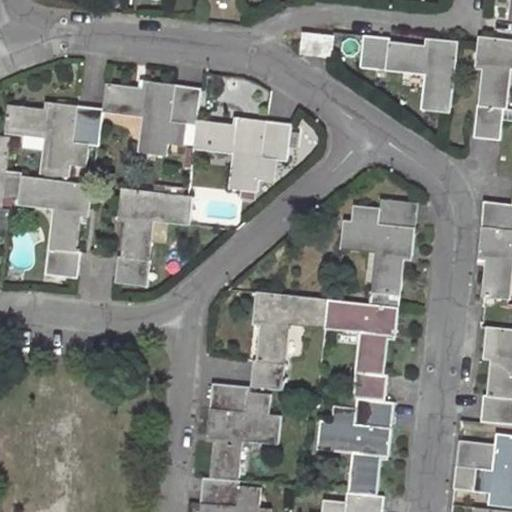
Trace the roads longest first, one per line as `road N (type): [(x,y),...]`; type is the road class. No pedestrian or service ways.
road 1 (residential): [(424,511),(451,212),(445,183),(372,133)]
road 2 (residential): [(174,317),(372,133)]
road 3 (residential): [(469,0),(459,18),(445,23),(306,13),(271,28),(255,55)]
road 4 (residential): [(255,55),(77,29),(19,44)]
road 5 (residential): [(164,511),(186,338),(174,317)]
road 6 (residential): [(0,311),(174,317)]
road 7 (residential): [(372,133),(255,55)]
